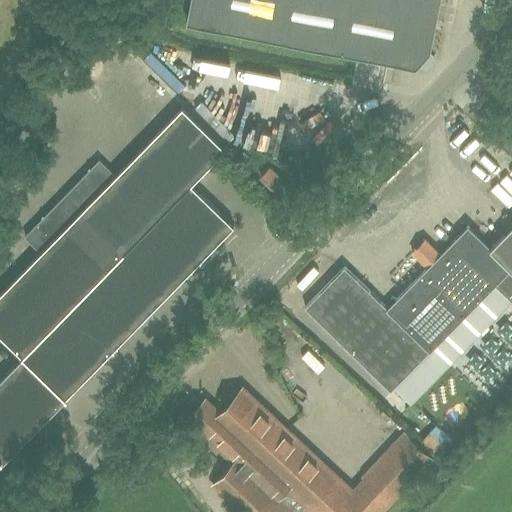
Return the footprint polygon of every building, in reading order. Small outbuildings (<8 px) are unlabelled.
[(190,0),(186,21),(416,67),(431,51),(440,0),(190,0)] [(126,252),(194,184),(228,149),(186,107),(118,176),(102,160),(68,194),(126,252)] [(126,130),(134,137),(150,117),(142,110),(126,130)] [(273,188),(281,178),(270,168),(261,177),(273,188)] [(24,355),(68,399),(68,398),(67,396),(236,225),(194,184),(126,252),(24,355)] [(0,332),(23,356),(24,355),(126,252),(68,194),(27,236),(43,252),(0,294),(0,332)] [(344,267),(305,306),(391,390),(394,387),(411,404),(511,300),(511,298),(509,296),(511,293),(511,225),(491,247),(469,225),(388,308),(345,266),(344,267)] [(14,366),(0,380),(0,464),(66,399),(67,400),(68,399),(24,355),(23,356),(14,366)] [(296,378),(288,383),(303,409),(311,404),(296,378)] [(477,411),(493,395),(487,388),(470,404),(477,411)] [(205,400),(190,416),(194,420),(191,423),(233,462),(213,484),(242,511),(380,511),(432,458),(405,432),(363,476),(365,477),(353,490),(250,395),(244,389),(226,409),(220,415),(205,400)]
